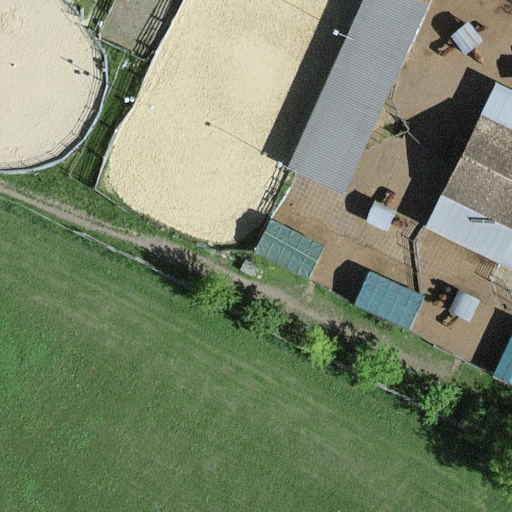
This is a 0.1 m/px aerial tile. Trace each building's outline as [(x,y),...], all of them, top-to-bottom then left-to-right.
[(429,6),(414,0),(363,0),(287,171),(344,197),(429,6)] [(474,72),(475,47),(451,46),(450,71),(474,72)] [(511,92),(497,85),(426,229),(511,270),(511,92)] [(398,212),(376,202),(366,223),(388,234),(398,212)] [(325,249),(272,222),(255,254),(308,282),(325,249)] [(387,281),(370,273),(354,306),(408,332),(424,298),(387,281)] [(472,293),(450,283),(439,304),(461,315),(472,293)] [(511,385),(511,336),(493,376),(511,385)]
